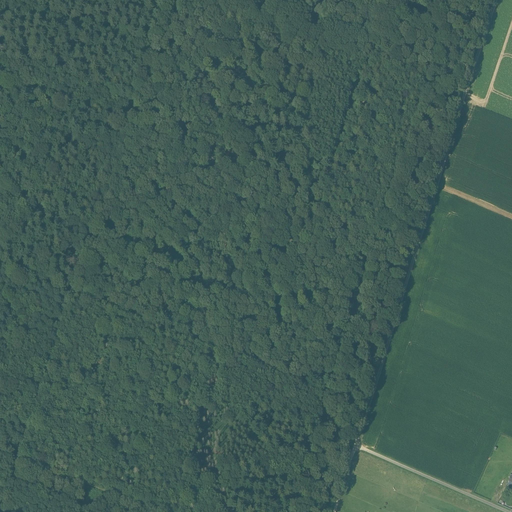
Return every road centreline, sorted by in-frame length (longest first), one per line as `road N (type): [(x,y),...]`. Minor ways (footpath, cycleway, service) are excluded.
road 1 (track): [(460,0),(294,511)]
road 2 (track): [(495,0),(334,511)]
road 3 (track): [(4,511),(64,289),(161,0)]
road 4 (track): [(387,224),(0,73)]
road 5 (track): [(0,265),(333,391)]
road 6 (track): [(233,0),(437,67)]
road 7 (track): [(0,439),(184,511)]
road 8 (track): [(511,511),(354,446)]
